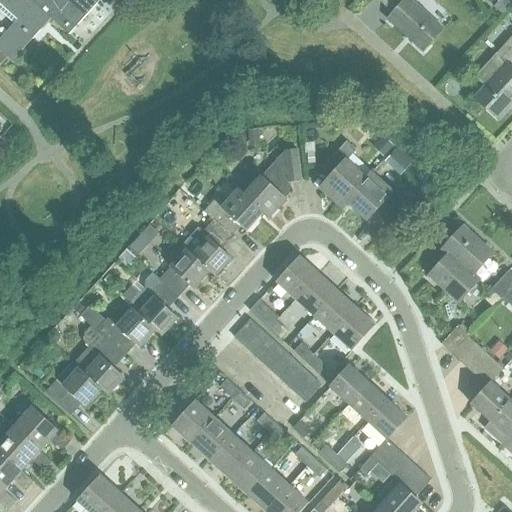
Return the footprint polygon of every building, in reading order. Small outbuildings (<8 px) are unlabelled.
[(2,0),(22,18),(0,41),(0,50),(1,51),(0,51),(0,63),(1,65),(8,57),(14,62),(52,20),(31,0),(2,0)] [(31,0),(52,20),(70,36),(102,0),(70,0),(67,3),(63,0),(31,0)] [(388,20),(424,52),(444,31),(409,0),(378,0),(394,14),(388,20)] [(475,100),(489,113),(498,121),(508,109),(510,111),(510,110),(509,109),(511,105),(511,49),(503,59),(498,55),(476,78),(487,88),(475,100)] [(341,207),(347,201),(366,179),(346,161),(356,150),(346,142),(322,169),(331,177),(320,188),(341,207)] [(256,170),(238,189),(263,212),(270,218),(287,199),(286,198),(290,193),(288,182),(301,181),(296,148),(283,150),(284,151),(262,175),(256,170)] [(366,179),(347,201),(367,220),(372,214),(381,222),(405,196),(396,188),(392,192),(371,173),(366,179)] [(214,220),(232,237),(242,227),(246,231),(263,212),(238,189),(228,201),(224,198),(214,198),(203,211),(214,220)] [(183,247),(187,250),(210,271),(216,277),(232,260),(221,249),(232,237),(214,220),(203,232),(199,229),(183,247)] [(443,248),(449,254),(472,275),(492,253),(462,227),(443,248)] [(174,264),(159,280),(177,297),(188,285),(193,289),(210,271),(187,250),(183,247),(179,243),(166,257),(174,264)] [(472,275),(449,254),(429,276),(459,302),(478,280),(472,275)] [(276,283),(294,300),(318,274),(299,257),(276,283)] [(501,299),(503,298),(511,287),(511,273),(509,271),(491,291),(501,299)] [(145,289),(129,306),(157,331),(162,336),(178,319),(167,307),(177,297),(159,280),(152,274),(145,281),(145,289)] [(294,300),(313,317),(337,291),(318,274),(294,300)] [(511,287),(503,298),(511,306),(511,287)] [(313,317),(332,334),(356,309),(337,291),(313,317)] [(249,311),(268,329),(275,322),(278,319),(259,301),(249,311)] [(108,318),(97,331),(124,355),(135,343),(141,348),(157,331),(129,306),(125,302),(115,313),(115,319),(108,318)] [(78,303),(73,309),(80,315),(85,309),(78,303)] [(356,309),(332,334),(351,352),(375,326),(356,309)] [(234,339),(243,347),(259,329),(250,321),(234,339)] [(275,322),(268,329),(280,340),(287,333),(275,322)] [(91,349),(76,365),(102,391),(108,396),(124,378),(114,367),(124,355),(97,331),(92,326),(84,334),(84,343),(91,349)] [(442,345),(451,354),(467,337),(467,336),(468,335),(459,326),(442,345)] [(243,347),(252,355),(268,337),(259,329),(243,347)] [(252,355),(260,362),(276,345),(268,337),(252,355)] [(451,354),(461,363),(476,345),(467,337),(451,354)] [(294,352),(319,374),(326,366),(301,343),(294,352)] [(260,362),(269,370),(285,353),(276,345),(260,362)] [(461,363),(470,371),(485,353),(476,345),(461,363)] [(269,370),(278,378),(294,361),(285,353),(269,370)] [(470,371),(478,379),(495,362),(485,353),(470,371)] [(278,378),(286,386),(302,369),(294,361),(278,378)] [(478,379),(487,387),(471,404),(490,422),(511,400),(492,382),(503,369),(495,362),(478,379)] [(102,391),(76,365),(73,363),(46,393),(69,414),(80,402),(87,407),(102,391)] [(331,388),(349,405),(369,383),(350,366),(331,388)] [(286,386),(295,394),(311,377),(302,369),(286,386)] [(311,377),(295,394),(304,402),(320,385),(311,377)] [(219,388),(232,399),(239,391),(227,380),(219,388)] [(349,405),(368,422),(388,400),(369,383),(349,405)] [(239,391),(232,399),(243,410),(251,402),(239,391)] [(388,400),(368,422),(387,439),(407,418),(388,400)] [(484,429),(503,446),(511,436),(511,401),(511,400),(490,422),(484,429)] [(172,427),(190,444),(214,418),(195,401),(172,427)] [(33,409),(15,429),(40,452),(50,441),(61,452),(70,442),(33,409)] [(257,422),(269,433),(277,425),(265,414),(257,422)] [(190,444),(210,462),(234,436),(214,418),(190,444)] [(292,429),(304,440),(311,433),(298,421),(292,429)] [(277,425),(269,433),(281,445),(289,436),(277,425)] [(15,429),(0,444),(0,451),(22,472),(32,461),(43,471),(51,462),(40,452),(15,429)] [(210,462),(228,479),(252,453),(234,436),(210,462)] [(511,454),(511,436),(503,446),(511,454)] [(387,439),(369,458),(378,466),(396,447),(387,439)] [(320,452),(331,463),(337,456),(326,445),(320,452)] [(294,455),(307,467),(314,459),(302,447),(294,455)] [(378,466),(388,475),(405,455),(396,447),(378,466)] [(0,451),(0,488),(4,492),(14,481),(26,492),(34,483),(22,472),(0,451)] [(228,479),(246,495),(270,469),(252,453),(228,479)] [(388,475),(396,482),(413,463),(405,455),(388,475)] [(337,456),(331,463),(341,472),(348,465),(337,456)] [(360,468),(370,476),(378,466),(369,458),(360,468)] [(314,459),(307,467),(320,478),(327,470),(314,459)] [(399,485),(406,491),(423,472),(413,463),(396,482),(399,485)] [(246,495),(264,511),(288,486),(270,469),(246,495)] [(423,472),(406,491),(414,498),(432,480),(423,472)] [(77,501),(88,511),(101,511),(119,493),(100,476),(77,501)] [(340,480),(330,491),(337,498),(348,487),(340,480)] [(399,485),(382,504),(390,511),(414,511),(421,505),(414,498),(406,491),(399,485)] [(288,486),(264,511),(301,511),(308,504),(288,486)] [(0,488),(0,506),(6,511),(15,503),(4,492),(0,488)] [(337,498),(330,491),(321,501),(328,508),(337,498)] [(101,511),(136,511),(138,511),(119,493),(101,511)]
